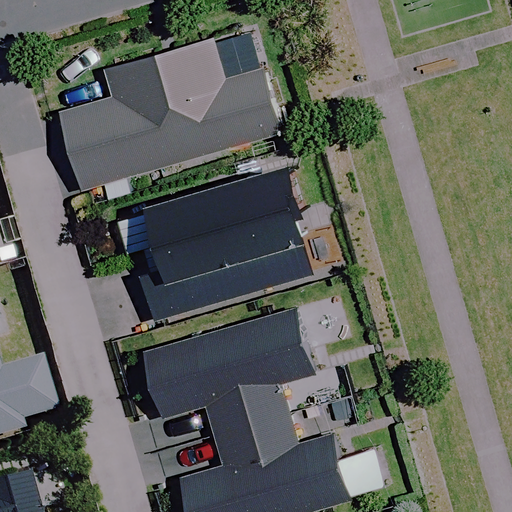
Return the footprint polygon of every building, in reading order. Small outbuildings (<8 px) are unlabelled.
[(124,90),(72,105),(95,183),(291,126),(272,63),(236,73),(224,31),(116,63),(124,90)] [(331,227),(308,151),(168,192),(187,258),(155,268),(168,312),(323,267),(313,233),(331,227)] [(215,398),(224,430),(299,408),(290,377),(327,366),(308,301),(157,344),(176,409),(215,398)] [(0,367),(0,436),(24,430),(57,421),(39,357),(0,367)] [(307,437),(299,408),(224,430),(233,459),(193,470),(205,511),(293,511),(363,492),(344,427),(307,437)] [(40,511),(28,468),(0,476),(0,511),(40,511)]
